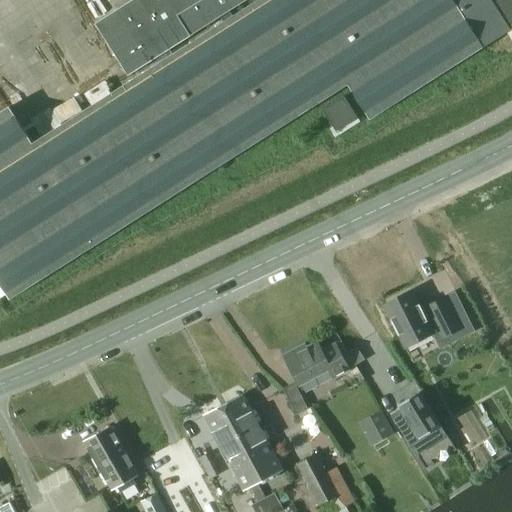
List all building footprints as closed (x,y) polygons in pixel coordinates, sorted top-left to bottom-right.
[(9,107),(0,112),(0,283),(10,299),(348,84),(370,119),(511,28),(511,0),(258,0),(32,144),(9,107)] [(132,0),(95,24),(128,75),(246,0),(132,0)] [(344,96),(322,110),(336,132),(357,118),(344,96)] [(443,337),(459,329),(444,298),(428,306),(430,311),(423,315),(412,293),(412,291),(384,305),(385,306),(405,345),(404,346),(405,347),(433,333),(432,331),(439,328),(443,337)] [(284,361),(297,386),(298,387),(328,371),(332,380),(348,371),(334,345),(320,352),(316,343),(296,354),(296,353),(292,352),(286,355),(285,359),(286,359),(284,361)] [(357,349),(349,354),(355,364),(364,359),(357,349)] [(405,419),(395,425),(415,457),(446,437),(418,393),(397,406),(405,419)] [(242,395),(204,415),(243,490),(280,471),(242,395)] [(380,411),(362,421),(375,445),(393,435),(380,411)] [(111,427),(85,441),(112,491),(118,488),(120,491),(136,482),(133,479),(138,476),(111,427)] [(202,436),(192,441),(199,455),(209,450),(202,436)] [(297,465),(319,507),(320,507),(341,496),(346,506),(354,502),(336,468),(325,473),(316,455),(297,465)] [(165,511),(157,494),(140,502),(144,511),(165,511)]
